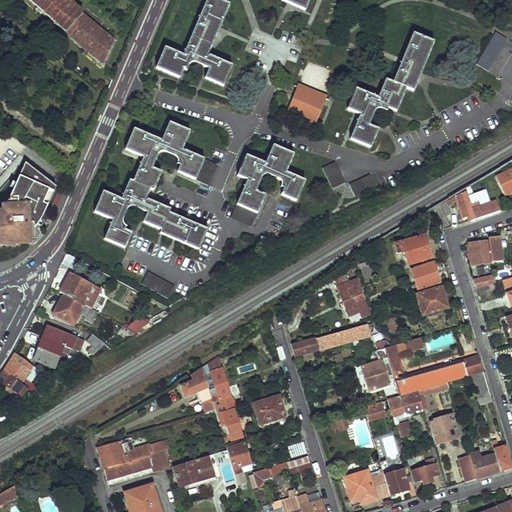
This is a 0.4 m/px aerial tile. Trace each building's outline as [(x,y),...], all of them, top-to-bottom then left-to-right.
[(28,0),(103,65),(113,39),(72,4),(73,2),(72,0),(28,0)] [(208,0),(184,56),(167,49),(158,70),(180,80),(184,70),(188,71),(190,67),(192,65),(194,64),(196,64),(210,69),(206,79),(223,85),(232,64),(207,53),(228,4),(220,0),(278,0),(305,11),(309,0),(208,0)] [(358,89),(350,110),(359,114),(349,138),(370,146),(377,128),(368,125),(372,115),(373,111),(376,110),(379,111),(384,112),(386,107),(398,111),(408,88),(416,92),(437,42),(416,33),(395,84),(383,79),(376,96),(358,89)] [(495,33),(476,66),(488,73),(508,40),(495,33)] [(297,84),(286,109),(316,120),(326,96),(297,84)] [(107,238),(129,247),(136,231),(130,229),(128,226),(128,223),(134,209),(136,207),(140,207),(150,212),(146,220),(164,228),(162,233),(203,250),(211,228),(171,210),(173,207),(149,197),(153,188),(156,189),(164,172),(153,166),(158,154),(160,151),(164,151),(176,157),(177,159),(178,162),(181,164),(179,171),(209,184),(218,165),(184,149),(191,130),(171,121),(162,141),(136,129),(123,155),(143,165),(135,182),(131,180),(122,198),(105,191),(97,211),(115,219),(107,238)] [(264,164),(251,158),(240,177),(249,182),(230,219),(248,227),(263,196),(255,191),(262,177),(266,176),(276,179),(279,182),(280,186),(283,188),(280,194),(295,202),(304,184),(284,172),(293,155),(274,145),(264,164)] [(38,173),(25,163),(24,167),(38,173)] [(335,165),(324,170),(333,190),(345,184),(335,165)] [(54,192),(49,190),(52,184),(38,173),(24,167),(7,203),(9,204),(7,209),(2,209),(3,211),(0,211),(0,241),(4,241),(4,245),(21,239),(43,216),(54,192)] [(511,170),(495,179),(504,195),(511,191),(511,170)] [(371,176),(350,186),(356,197),(377,188),(371,176)] [(472,203),(467,190),(456,196),(459,200),(464,197),(469,215),(471,220),(500,210),(497,201),(481,206),(479,201),(472,203)] [(464,197),(459,200),(464,217),(469,215),(464,197)] [(450,214),(446,201),(434,208),(441,230),(448,228),(444,216),(450,214)] [(0,246),(0,245),(30,244),(30,233),(21,239),(4,245),(0,246)] [(425,235),(395,243),(398,254),(405,252),(408,265),(432,258),(425,235)] [(499,239),(469,244),(472,265),(502,261),(499,239)] [(433,262),(411,269),(419,291),(441,284),(433,262)] [(494,273),(473,280),(476,289),(489,285),(496,283),(497,283),(494,273)] [(149,275),(143,286),(170,300),(176,288),(149,275)] [(92,288),(69,276),(60,294),(64,296),(83,306),(92,288)] [(357,280),(339,287),(350,318),(370,310),(357,280)] [(491,290),(489,285),(476,289),(478,296),(492,292),(491,290)] [(442,287),(416,295),(422,315),(448,307),(442,287)] [(98,291),(92,288),(83,306),(89,309),(98,291)] [(82,322),(89,326),(95,313),(89,309),(83,306),(64,296),(54,315),(73,326),(78,317),(83,320),(82,322)] [(144,323),(135,318),(127,330),(131,332),(144,323)] [(314,338),(292,345),(296,358),(370,336),(368,328),(374,326),(373,323),(314,340),(314,338)] [(34,361),(54,369),(61,351),(76,357),(78,352),(71,349),(76,338),(48,327),(34,361)] [(437,345),(434,334),(396,345),(400,356),(437,345)] [(90,356),(104,347),(93,336),(92,336),(86,343),(91,348),(86,352),(90,356)] [(83,342),(76,338),(71,349),(78,352),(83,342)] [(395,379),(407,376),(400,356),(396,345),(386,348),(389,359),(395,379)] [(389,359),(386,348),(376,351),(379,362),(362,367),(370,391),(392,384),(384,360),(389,359)] [(26,391),(27,391),(29,388),(23,383),(32,368),(16,355),(3,374),(26,391)] [(407,376),(395,379),(401,396),(418,391),(471,375),(483,372),(478,355),(407,376)] [(218,357),(207,365),(215,389),(209,391),(215,408),(232,403),(230,394),(218,357)] [(202,403),(206,413),(215,411),(215,408),(209,391),(202,368),(191,376),(193,380),(181,387),(186,397),(197,394),(200,404),(202,403)] [(478,396),(489,393),(483,372),(471,375),(478,396)] [(19,393),(22,395),(26,391),(3,374),(0,378),(0,382),(16,395),(19,393)] [(8,391),(4,397),(12,402),(18,398),(8,391)] [(232,403),(243,399),(241,391),(230,394),(232,403)] [(401,396),(387,400),(393,418),(413,412),(413,413),(417,412),(417,413),(423,411),(418,391),(401,396)] [(478,396),(480,404),(492,400),(489,393),(478,396)] [(279,396),(254,404),(260,424),(285,417),(279,396)] [(215,411),(218,419),(224,417),(231,440),(243,436),(232,403),(215,408),(215,411)] [(377,407),(364,410),(367,420),(380,416),(377,407)] [(449,408),(431,412),(432,417),(450,413),(449,408)] [(453,415),(436,419),(436,420),(436,421),(430,423),(437,443),(459,436),(454,419),(453,415)] [(352,417),(337,421),(340,431),(349,428),(348,423),(353,422),(352,417)] [(458,418),(454,419),(459,436),(464,435),(458,418)] [(408,421),(398,424),(402,436),(412,433),(408,421)] [(135,450),(131,438),(97,448),(104,470),(149,456),(165,452),(162,442),(135,450)] [(167,441),(162,442),(165,452),(170,450),(167,441)] [(235,475),(240,473),(238,468),(252,464),(245,442),(226,448),(227,451),(235,475)] [(307,454),(304,443),(290,447),(293,458),(307,454)] [(511,465),(506,446),(494,450),(495,454),(501,472),(511,468),(511,465)] [(165,452),(149,456),(152,466),(154,473),(168,468),(170,468),(165,452)] [(501,472),(495,454),(482,458),(481,452),(470,455),(477,479),(501,472)] [(477,479),(470,455),(459,459),(466,482),(477,479)] [(135,472),(135,470),(152,466),(149,456),(104,470),(107,480),(135,472)] [(212,456),(174,466),(181,487),(204,480),(205,483),(219,479),(212,456)] [(286,463),(288,470),(311,463),(308,456),(286,463)] [(432,465),(412,472),(415,482),(422,480),(424,485),(433,482),(432,477),(438,475),(434,461),(431,462),(432,465)] [(270,468),(272,475),(288,470),(286,463),(270,468)] [(222,466),(226,482),(234,480),(230,464),(222,466)] [(253,473),(258,488),(265,486),(263,478),(272,475),(270,468),(253,473)] [(405,469),(384,475),(390,495),(409,488),(408,486),(410,485),(405,469)] [(368,471),(344,479),(353,507),(391,496),(390,495),(384,475),(383,471),(369,475),(368,471)] [(235,475),(237,484),(243,482),(240,473),(235,475)] [(204,480),(181,487),(182,490),(205,483),(204,480)] [(3,503),(18,495),(15,485),(0,494),(0,509),(5,506),(3,503)] [(159,511),(152,485),(125,493),(130,511),(159,511)] [(319,492),(306,495),(309,504),(321,500),(319,492)] [(325,511),(321,500),(309,504),(306,495),(298,498),(301,510),(302,511),(325,511)] [(511,511),(511,501),(511,500),(496,505),(498,508),(499,511),(511,511)]
